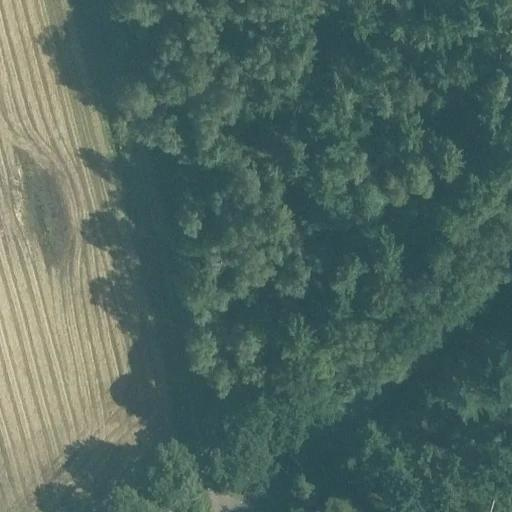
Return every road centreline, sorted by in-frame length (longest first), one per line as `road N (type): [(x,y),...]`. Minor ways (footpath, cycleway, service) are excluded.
road 1 (track): [(230,511),(195,478),(178,327),(93,0)]
road 2 (tertiary): [(258,511),(511,251)]
